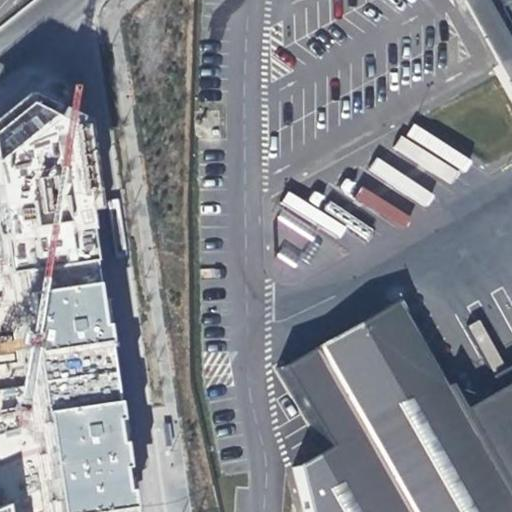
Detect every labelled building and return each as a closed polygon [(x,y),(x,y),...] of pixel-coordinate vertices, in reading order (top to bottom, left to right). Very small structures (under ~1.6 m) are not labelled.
[(0,280),(84,268),(66,131),(11,105),(0,113),(0,280)] [(497,136),(489,170),(505,161),(510,138),(497,136)] [(509,511),(453,413),(391,302),(273,370),(323,448),(292,468),(301,511),(509,511)] [(511,364),(484,381),(490,392),(511,379),(511,364)] [(511,511),(511,379),(490,392),(453,413),(509,511),(511,511)]
